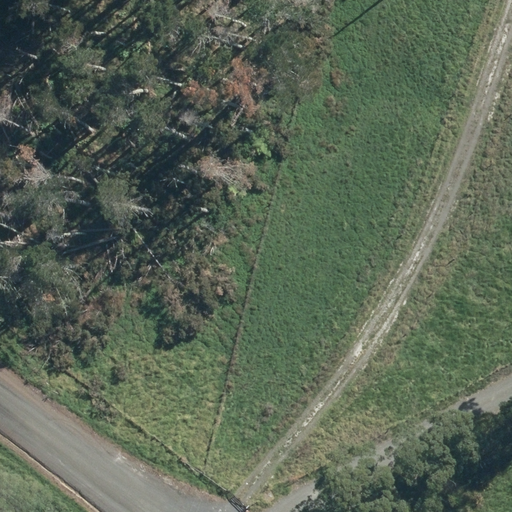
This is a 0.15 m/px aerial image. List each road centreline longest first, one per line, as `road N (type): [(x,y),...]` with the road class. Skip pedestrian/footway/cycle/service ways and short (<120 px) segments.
road 1 (track): [(217,511),(352,368),(443,210),(511,24)]
road 2 (track): [(324,511),(511,406)]
road 3 (unclassified): [(0,397),(147,511)]
